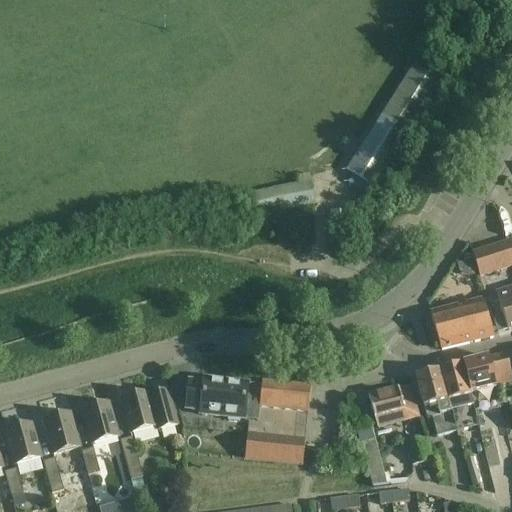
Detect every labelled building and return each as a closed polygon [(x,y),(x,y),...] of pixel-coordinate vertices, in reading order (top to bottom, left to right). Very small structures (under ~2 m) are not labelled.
[(347,172),(353,176),(349,184),(352,186),(354,187),(370,197),(377,185),(409,136),(444,81),(416,63),(381,118),(382,118),(347,172)] [(299,186),(251,196),(255,218),(316,205),(310,176),(298,178),(299,186)] [(336,213),(331,213),(332,236),(335,236),(348,235),(347,213),(336,213)] [(511,242),(502,245),(509,269),(511,268),(511,242)] [(487,250),(495,274),(509,269),(502,245),(487,250)] [(495,274),(487,250),(472,255),(480,278),(495,274)] [(494,322),(498,335),(508,332),(511,331),(511,289),(496,295),(503,319),(494,322)] [(493,340),(493,339),(481,302),(479,303),(431,316),(442,352),(493,340)] [(511,352),(489,359),(496,388),(511,383),(511,352)] [(489,359),(464,366),(471,395),(470,396),(476,417),(501,410),(496,388),(489,359)] [(476,417),(470,396),(471,395),(464,366),(441,372),(456,434),(478,428),(476,417)] [(437,439),(456,434),(441,372),(416,378),(427,421),(432,420),(437,439)] [(189,383),(186,411),(201,413),(200,417),(229,420),(229,422),(239,424),(239,421),(244,421),(248,385),(204,381),(204,384),(189,383)] [(272,410),(274,384),(262,383),(260,408),(272,410)] [(287,385),(274,384),(272,410),(284,411),(287,385)] [(296,412),(299,386),(287,385),(284,411),(296,412)] [(296,412),(308,413),(311,388),(299,386),(296,412)] [(398,389),(398,388),(368,396),(368,397),(377,430),(418,419),(410,386),(398,389)] [(131,436),(156,429),(157,432),(178,427),(169,393),(149,398),(148,394),(121,402),(131,436)] [(83,412),(92,446),(119,439),(110,405),(97,408),(94,405),(87,407),(85,411),(83,412)] [(44,423),(53,456),(80,449),(71,415),(44,423)] [(15,467),(42,460),(32,426),(5,433),(15,467)] [(259,463),(262,437),(248,436),(245,461),(259,463)] [(276,439),(262,437),(259,463),(274,464),(276,439)] [(120,443),(131,483),(143,479),(132,439),(120,443)] [(288,466),(291,440),(276,439),(274,464),(288,466)] [(303,467),(305,445),(305,442),(291,440),(288,466),(303,467)] [(426,440),(407,445),(413,468),(432,463),(426,440)] [(142,447),(142,473),(160,473),(160,447),(142,447)] [(93,450),(81,453),(88,478),(100,475),(93,450)] [(43,464),(52,496),(64,493),(55,460),(43,464)] [(4,474),(11,499),(23,495),(16,471),(4,474)] [(409,503),(408,492),(394,494),(395,505),(409,503)] [(381,507),(395,505),(394,494),(379,496),(381,507)] [(359,498),(344,500),(346,511),(360,510),(359,498)] [(331,511),(343,511),(346,511),(344,500),(330,502),(331,511)]
